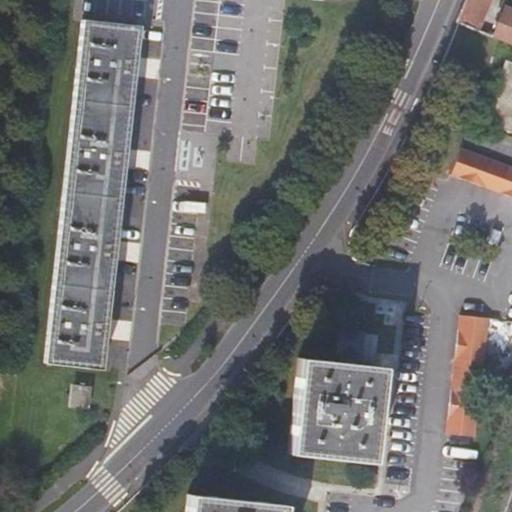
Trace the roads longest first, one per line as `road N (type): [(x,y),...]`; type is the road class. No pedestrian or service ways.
road 1 (residential): [(161,422),(131,392),(127,368),(168,0)]
road 2 (residential): [(295,264),(441,291),(420,505),(410,511)]
road 3 (tertiary): [(295,264),(359,164),(436,0)]
road 4 (tertiary): [(161,422),(295,264)]
road 5 (tertiary): [(69,511),(161,422)]
